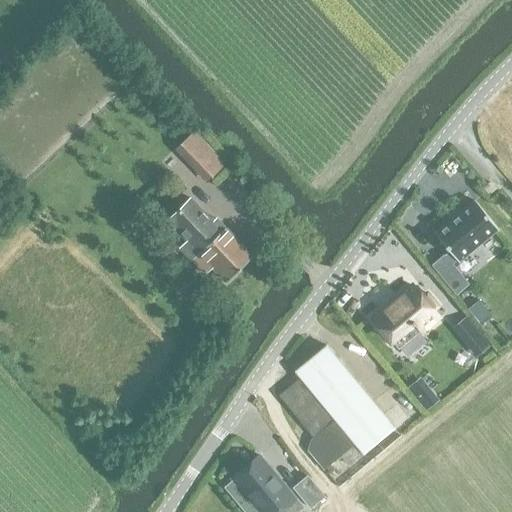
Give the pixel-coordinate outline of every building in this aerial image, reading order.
[(195,130),(175,149),(206,182),(225,163),(195,130)] [(482,185),(487,191),(492,186),(487,181),(482,185)] [(191,198),(168,219),(199,252),(192,259),(205,273),(213,267),(226,281),(253,257),(225,227),(222,230),(191,198)] [(444,255),(432,264),(456,293),(468,283),(454,266),(452,263),(456,259),(458,261),(498,228),(475,200),(435,233),(450,251),(445,256),(444,255)] [(383,310),(373,318),(398,349),(421,331),(415,324),(433,309),(437,306),(427,293),(423,297),(413,285),(388,306),(390,307),(384,311),(383,310)] [(468,309),(480,324),(492,315),(479,299),(468,309)] [(489,345),(479,333),(466,317),(455,326),(468,342),(478,354),(489,345)] [(395,428),(385,416),(326,344),(294,370),(300,377),(279,395),(314,434),(305,442),(326,466),(353,443),(364,454),(395,428)] [(410,388),(427,409),(438,400),(421,379),(410,388)] [(295,511),(302,506),(259,455),(232,478),(234,481),(226,487),(247,511),(260,511),(295,511)] [(324,495),(308,476),(294,487),(310,507),(324,495)]
